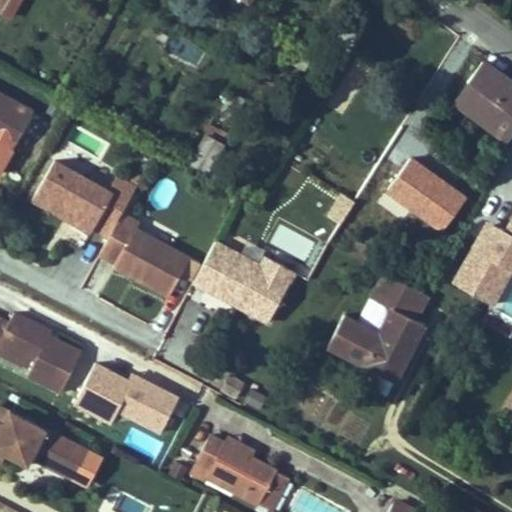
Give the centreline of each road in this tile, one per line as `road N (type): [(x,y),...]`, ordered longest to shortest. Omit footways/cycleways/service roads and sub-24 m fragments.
road 1 (residential): [(194,390),(0,292)]
road 2 (residential): [(151,339),(0,259)]
